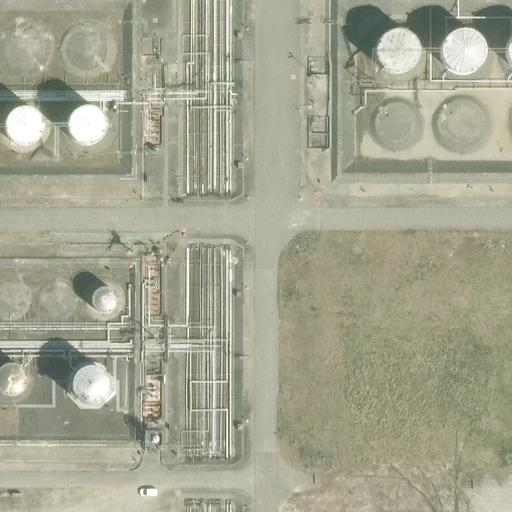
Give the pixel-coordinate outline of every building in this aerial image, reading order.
[(421,52),(421,51),(421,47),(419,42),(416,37),(414,34),(406,29),(401,28),(397,28),(390,29),(382,34),(379,37),(377,41),(375,45),(375,51),(376,59),(380,66),(385,70),(388,72),(396,74),(401,74),(406,72),(413,68),(417,64),(419,60),(421,52)] [(486,52),(486,51),(486,46),(484,41),(482,37),(479,34),(472,29),(467,28),(463,28),(455,29),(448,34),(445,37),(442,41),(441,46),(440,51),(441,58),(443,62),(446,66),(450,70),(454,72),(462,74),(466,74),(472,72),(479,68),(482,64),(485,60),(486,52)] [(44,125),(44,124),(43,116),(39,110),(32,105),(28,103),(23,103),(18,103),(14,105),(8,109),(6,112),(4,115),(2,123),(3,131),(5,134),(8,138),(11,141),(15,143),(22,145),(29,144),(34,142),(37,140),(40,137),(42,133),(44,129),(44,125)] [(107,125),(107,124),(105,117),(101,110),(95,105),(91,103),(86,103),(81,103),(77,105),(71,109),(68,112),(66,116),(65,123),(66,131),(67,134),(70,138),(74,141),(77,143),(84,145),(91,144),(96,142),(100,139),(105,133),(106,129),(107,125)] [(88,300),(90,306),(95,311),(102,312),(108,310),(113,305),(114,298),(112,292),(107,287),(100,286),(94,288),(90,293),(88,300)] [(0,393),(4,395),(11,395),(17,392),(21,386),(23,379),(21,372),(16,367),(10,364),(3,364),(0,365),(0,393)] [(110,389),(110,385),(110,381),(109,377),(107,373),(104,370),(101,368),(98,366),(94,364),(90,364),(86,364),(82,365),(79,366),(76,369),(73,372),(71,375),(69,379),(68,383),(68,387),(69,390),(71,394),(73,397),(76,400),(79,403),(82,404),(86,405),(90,405),(94,405),(98,404),(101,402),(104,399),(107,396),(109,392),(110,389)] [(446,511),(445,503),(424,492),(418,484),(404,486),(394,506),(391,488),(375,499),(388,506),(348,511),(446,511)]
